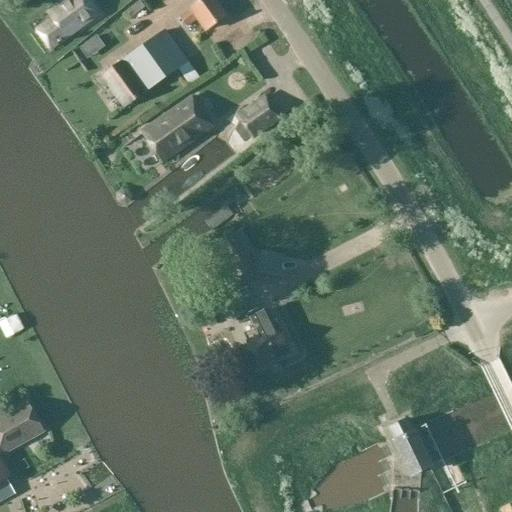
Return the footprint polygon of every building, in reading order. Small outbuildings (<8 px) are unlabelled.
[(52,22),(37,33),(51,52),(100,17),(88,0),(58,0),(58,5),(60,7),(48,16),(52,22)] [(205,0),(190,11),(191,11),(180,19),(187,29),(198,21),(207,33),(226,19),(211,0),(205,0)] [(166,32),(101,78),(123,110),(189,64),(166,32)] [(280,119),(263,97),(238,117),(255,139),(280,119)] [(194,101),(144,135),(163,161),(212,127),(194,101)] [(119,196),(118,200),(121,204),(125,205),(129,202),(130,198),(127,194),(123,193),(119,196)] [(237,279),(255,268),(234,233),(216,244),(237,279)] [(260,371),(290,356),(268,311),(250,320),(259,339),(247,344),(260,371)] [(0,504),(16,496),(7,481),(10,480),(0,462),(0,455),(8,451),(7,449),(39,431),(25,406),(0,419),(0,504)] [(406,422),(389,430),(395,443),(392,444),(400,460),(410,479),(432,468),(423,450),(415,433),(412,434),(406,422)]
